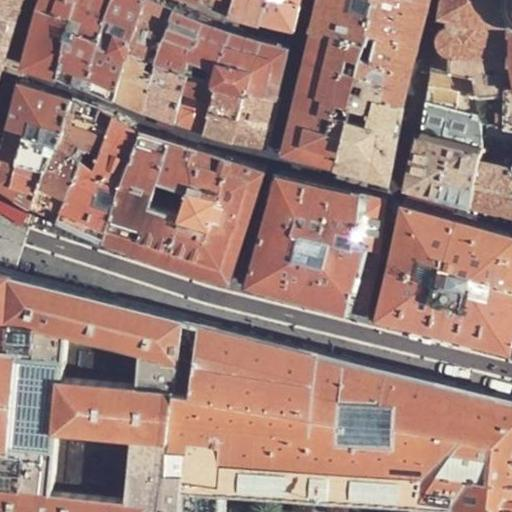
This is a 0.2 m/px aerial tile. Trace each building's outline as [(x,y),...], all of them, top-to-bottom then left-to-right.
[(0,0),(0,9),(20,14),(22,4),(23,0),(0,0)] [(46,0),(29,63),(62,75),(77,17),(81,0),(46,0)] [(118,96),(144,0),(115,0),(107,26),(77,17),(62,75),(100,89),(118,96)] [(107,26),(115,0),(81,0),(77,17),(107,26)] [(167,0),(144,0),(118,96),(146,108),(165,42),(175,4),(167,0)] [(210,0),(217,3),(235,10),(237,0),(210,0)] [(237,0),(235,10),(250,14),(264,17),(268,0),(237,0)] [(303,0),(268,0),(264,17),(297,25),(303,0)] [(360,89),(406,102),(414,70),(427,20),(431,0),(322,0),(321,6),(316,27),(372,42),(360,89)] [(511,0),(444,0),(442,15),(461,17),(460,24),(456,23),(448,26),(445,27),(440,34),(439,42),(440,50),(443,54),(450,58),(454,58),(454,65),(442,63),(441,70),(475,78),(478,93),(511,91),(511,0)] [(226,24),(175,4),(165,42),(197,56),(216,65),(215,75),(220,76),(249,85),(280,93),(290,55),(292,44),(256,33),(226,24)] [(0,78),(2,70),(20,14),(0,9),(0,78)] [(288,149),(339,163),(360,89),(372,42),(316,27),(310,55),(288,149)] [(197,56),(165,42),(146,108),(153,110),(179,119),(194,68),(197,56)] [(200,125),(207,128),(220,76),(215,75),(194,68),(179,119),(200,125)] [(441,70),(433,69),(430,84),(460,89),(478,93),(475,78),(441,70)] [(228,133),(236,136),(249,85),(220,76),(207,128),(228,133)] [(0,180),(36,203),(75,96),(25,80),(10,135),(6,149),(0,169),(0,180)] [(268,144),(280,93),(249,85),(236,136),(242,137),(268,144)] [(396,150),(406,102),(360,89),(339,163),(391,177),(396,150)] [(458,109),(482,113),(478,93),(460,89),(458,109)] [(511,91),(478,93),(482,113),(483,123),(511,129),(511,91)] [(119,112),(75,96),(36,203),(55,211),(61,214),(119,112)] [(427,102),(422,134),(488,148),(483,123),(482,113),(458,109),(427,102)] [(144,127),(119,112),(61,214),(97,230),(107,234),(144,127)] [(267,166),(144,127),(107,234),(152,251),(233,277),(267,166)] [(488,148),(422,134),(410,183),(434,189),(475,201),(484,160),(488,148)] [(511,209),(511,165),(484,160),(475,201),(511,209)] [(374,277),(382,246),(357,239),(365,191),(281,171),(249,281),(288,294),(320,301),(367,311),(374,277)] [(357,239),(382,246),(383,234),(388,197),(373,193),(365,191),(357,239)] [(511,230),(477,220),(405,200),(396,252),(380,315),(466,336),(511,347),(511,230)] [(192,511),(214,323),(0,269),(0,511),(192,511)] [(214,323),(192,511),(229,511),(230,498),(318,504),(414,510),(413,511),(511,511),(511,393),(490,389),(397,366),(393,365),(389,364),(327,350),(236,328),(214,323)]
